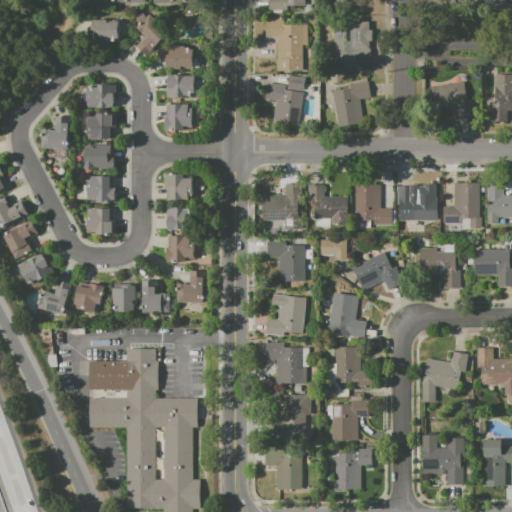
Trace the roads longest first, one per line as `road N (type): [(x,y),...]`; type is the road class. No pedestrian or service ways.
road 1 (residential): [(235,153),(140,151),(133,75),(108,63),(67,69),(23,117),(16,142),(69,245),(97,257),(114,256),(137,239),(140,151)]
road 2 (tertiary): [(234,0),(236,470),(244,511)]
road 3 (residential): [(511,316),(413,314),(398,325),(402,511)]
road 4 (residential): [(511,150),(235,153)]
road 5 (residential): [(402,0),(401,152)]
road 6 (motorway): [(89,511),(33,393)]
